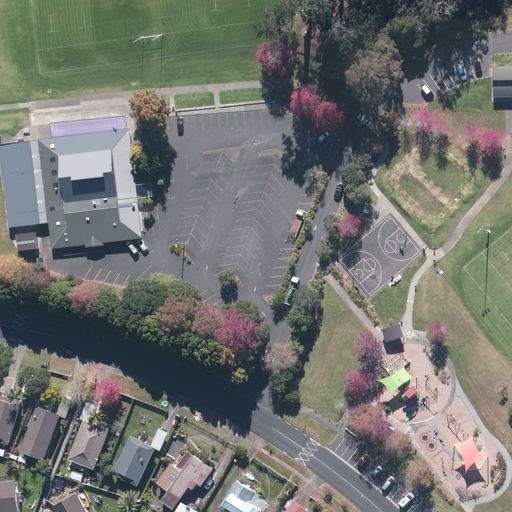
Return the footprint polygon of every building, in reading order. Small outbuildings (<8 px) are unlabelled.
[(511,97),(511,68),(492,68),(492,98),(511,97)] [(54,232),(57,256),(144,245),(142,234),(130,132),(2,148),(13,237),(54,232)] [(404,336),(399,323),(382,330),(387,342),(404,336)] [(19,402),(0,396),(0,442),(6,444),(19,402)] [(60,416),(37,407),(19,451),(42,460),(60,416)] [(107,432),(83,422),(68,458),(93,468),(107,432)] [(153,449),(129,438),(112,474),(136,485),(153,449)] [(217,464),(192,448),(178,469),(175,467),(164,482),(167,485),(158,498),(175,509),(194,480),(203,486),(217,464)] [(0,484),(0,511),(14,511),(13,483),(0,484)] [(235,484),(221,505),(231,511),(260,511),(266,504),(235,484)] [(92,511),(82,492),(58,505),(62,511),(92,511)] [(299,497),(289,511),(305,511),(311,504),(299,497)] [(196,511),(197,511),(180,502),(173,511),(196,511)]
